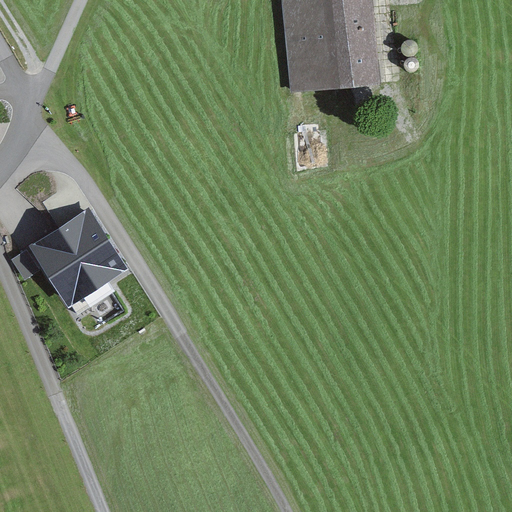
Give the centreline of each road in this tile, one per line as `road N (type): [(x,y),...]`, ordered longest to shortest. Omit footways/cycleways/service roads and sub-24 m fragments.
road 1 (track): [(0,259),(103,511)]
road 2 (residential): [(0,165),(80,0)]
